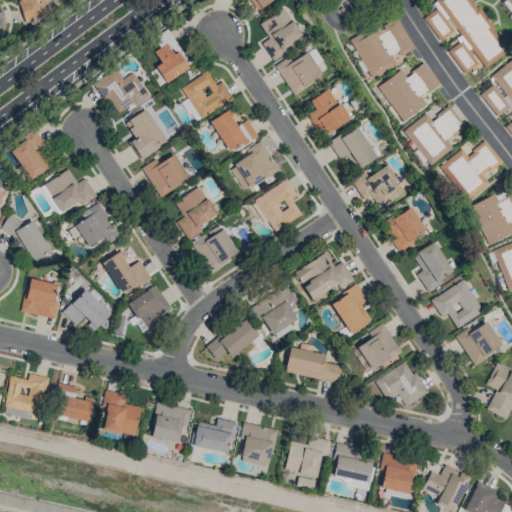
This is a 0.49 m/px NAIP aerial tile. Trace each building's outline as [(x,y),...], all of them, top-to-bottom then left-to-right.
[(49,14),(45,1),(48,0),(17,0),(24,21),(49,14)] [(273,0),(242,0),(251,14),(273,0)] [(470,0),(474,4),(476,2),(485,14),(460,33),(459,31),(455,34),(453,32),(441,41),(423,18),(436,8),(447,22),(450,20),(434,0),(470,0)] [(267,38),(261,41),(268,57),(301,40),(285,9),(258,22),(267,38)] [(471,47),(468,49),(479,63),(467,73),(449,50),(459,42),(457,40),(462,36),(460,33),(485,14),(494,25),(492,27),(502,40),(505,38),(511,47),(486,67),(479,58),(471,47)] [(350,40),(370,79),(396,66),(392,59),(412,48),(396,18),(375,28),(375,27),(350,40)] [(187,68),(177,52),(180,50),(166,28),(152,37),(158,47),(152,51),(160,64),(148,71),(158,87),(187,68)] [(292,94),(321,75),(306,51),(290,62),(287,57),(273,65),(292,94)] [(511,57),(511,108),(511,109),(509,106),(497,116),(479,93),(492,83),(502,97),(506,94),(490,74),(511,57)] [(377,84),(400,121),(425,105),(419,96),(437,84),(424,63),(403,76),(400,70),(377,84)] [(149,97),(132,72),(121,79),(113,68),(92,82),(113,114),(130,103),(133,107),(149,97)] [(232,99),(221,81),(214,85),(206,71),(180,87),(199,118),(232,99)] [(303,102),(320,135),(347,121),(330,88),(303,102)] [(464,127),(448,105),(429,119),(424,112),(399,130),(426,166),(452,148),(446,141),(464,127)] [(128,120),(138,135),(128,142),(140,159),(166,141),(144,109),(128,120)] [(256,134),(245,119),(236,126),(225,110),(208,122),(228,152),(256,134)] [(375,157),(356,125),(328,142),(338,159),(344,155),(354,170),(375,157)] [(46,169),(34,149),(43,144),(35,131),(8,147),(27,180),(46,169)] [(500,162),(484,141),(465,155),(460,149),(438,165),(463,200),(487,183),(482,175),(500,162)] [(278,170),(261,143),(226,164),(243,191),(278,170)] [(140,168),(158,196),(188,177),(172,154),(157,164),(154,158),(140,168)] [(366,176),(364,172),(349,181),(363,202),(371,197),(379,209),(403,194),(386,165),(366,176)] [(84,178),(75,183),(67,169),(43,183),(59,212),(79,201),(81,205),(95,197),(84,178)] [(296,195),(285,179),(253,200),(273,231),(300,214),(290,199),(296,195)] [(215,215),(199,186),(173,201),(182,217),(176,221),(186,239),(201,231),(197,225),(215,215)] [(486,245),(511,232),(511,230),(509,223),(511,221),(511,191),(503,196),(501,190),(467,206),(486,245)] [(103,237),(106,243),(117,237),(99,202),(79,213),(82,220),(74,224),(86,246),(103,237)] [(424,230),(409,205),(380,223),(399,253),(413,244),(410,239),(424,230)] [(28,264),(50,251),(31,220),(20,226),(13,214),(2,222),(28,264)] [(237,254),(219,224),(205,232),(205,233),(190,241),(208,272),(237,254)] [(411,254),(421,271),(415,274),(424,289),(452,273),(433,241),(411,254)] [(511,241),(490,250),(506,291),(511,288),(511,241)] [(148,276),(138,260),(130,265),(121,249),(101,262),(121,293),(148,276)] [(352,280),(341,261),(332,266),(324,252),(292,271),(310,300),(333,286),(336,290),(352,280)] [(56,284),(26,278),(19,312),(54,318),(57,302),(52,301),(56,284)] [(481,311),(461,279),(429,300),(440,317),(446,313),(455,327),(481,311)] [(159,314),(169,307),(153,284),(127,302),(148,333),(164,322),(159,314)] [(349,334),(370,321),(360,304),(366,300),(356,284),(328,302),(349,334)] [(271,334),(296,318),(290,310),(299,305),(286,285),(253,306),(271,334)] [(75,325),(83,316),(95,328),(109,313),(83,289),(61,312),(75,325)] [(213,359),(225,351),(228,356),(257,337),(245,319),(204,345),(213,359)] [(472,365),(501,346),(485,321),(471,330),(468,326),(454,335),(472,365)] [(371,370),(400,351),(381,322),(366,332),(369,338),(355,347),(371,370)] [(339,365),(322,362),(324,354),(288,347),(284,372),(336,382),(339,365)] [(403,406),(425,393),(406,360),(378,377),(391,397),(396,394),(403,406)] [(511,404),(511,370),(494,363),(485,385),(494,388),(485,410),(506,419),(511,404)] [(46,377),(27,374),(26,379),(8,376),(2,407),(39,413),(46,377)] [(75,387),(63,385),(56,415),(87,422),(92,400),(73,396),(75,387)] [(139,406),(120,403),(122,393),(103,389),(95,428),(133,435),(139,406)] [(189,409),(155,402),(148,436),(176,442),(179,425),(185,426),(189,409)] [(191,446),(229,453),(233,421),(215,418),(214,425),(195,422),(191,446)] [(242,440),(238,461),(266,466),(274,429),(241,422),(238,439),(242,440)] [(328,440),(307,436),(305,444),(288,441),(282,470),(315,477),(319,455),(325,456),(328,440)] [(355,446),(335,443),(330,476),(343,478),(342,486),(367,489),(370,461),(353,459),(355,446)] [(379,488),(407,494),(415,460),(380,453),(377,469),(383,471),(379,488)] [(467,474),(442,465),(438,474),(428,470),(421,489),(437,496),(433,504),(452,511),(467,474)] [(462,510),(465,511),(497,511),(505,495),(475,481),(462,510)]
